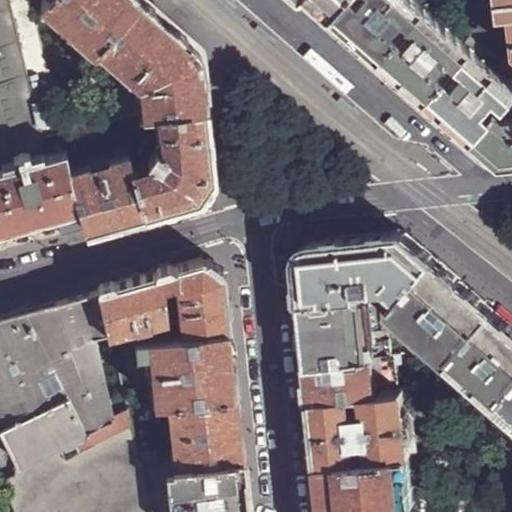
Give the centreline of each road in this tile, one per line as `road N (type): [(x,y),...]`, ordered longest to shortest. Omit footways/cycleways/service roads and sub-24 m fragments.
road 1 (tertiary): [(285,511),(254,214)]
road 2 (tertiary): [(264,0),(490,188)]
road 3 (residential): [(0,285),(254,214)]
road 4 (residential): [(395,198),(511,293)]
road 5 (tertiary): [(254,214),(395,198)]
